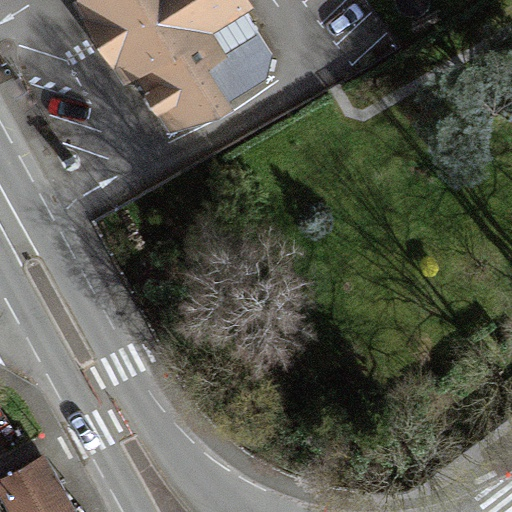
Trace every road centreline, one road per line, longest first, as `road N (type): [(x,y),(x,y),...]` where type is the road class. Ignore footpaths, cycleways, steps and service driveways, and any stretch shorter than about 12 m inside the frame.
road 1 (secondary): [(0,214),(105,407)]
road 2 (secondary): [(215,511),(105,407)]
